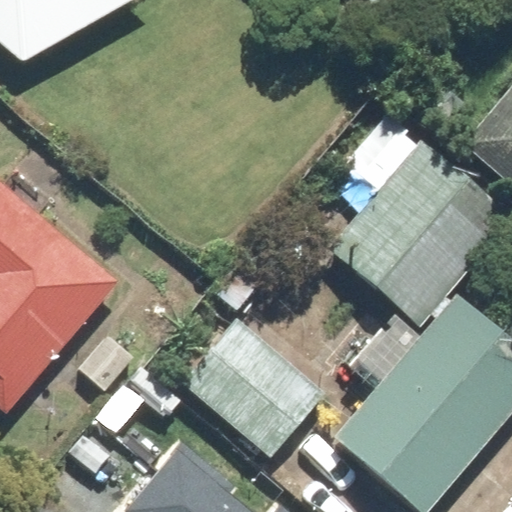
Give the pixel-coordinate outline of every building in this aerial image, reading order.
[(0,0),(0,34),(30,61),(136,0),(0,0)] [(511,94),(472,142),(511,176),(511,94)] [(437,511),(511,430),(511,329),(461,283),(511,226),(511,203),(418,117),(370,170),(391,189),(339,246),(409,311),(357,368),(383,391),(342,436),(425,511),(437,511)] [(0,179),(0,406),(6,412),(118,283),(0,179)] [(330,394),(240,313),(181,379),(271,460),(330,394)] [(254,511),(176,449),(124,511),(254,511)]
